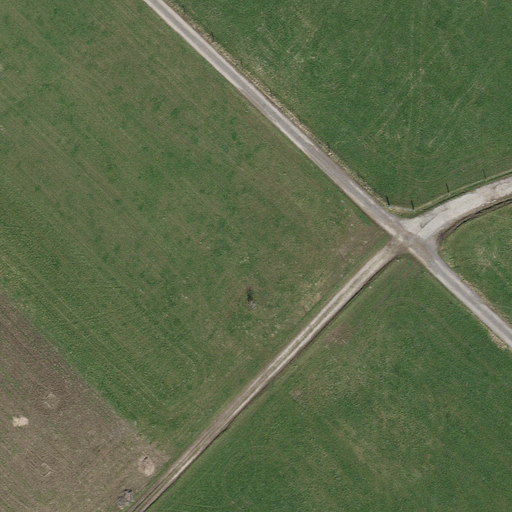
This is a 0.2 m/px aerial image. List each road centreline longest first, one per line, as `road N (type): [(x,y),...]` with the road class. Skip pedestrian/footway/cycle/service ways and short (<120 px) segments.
road 1 (track): [(511,179),(460,194),(128,511)]
road 2 (track): [(146,0),(511,346)]
